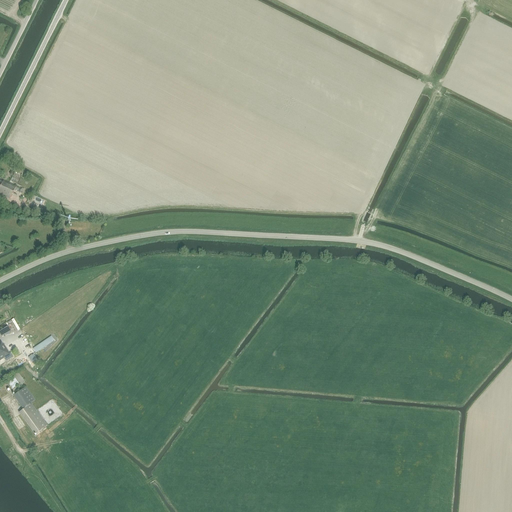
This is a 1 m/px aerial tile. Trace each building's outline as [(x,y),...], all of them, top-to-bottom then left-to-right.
[(16,188),(3,181),(3,182),(0,180),(0,194),(10,200),(15,190),(22,194),(24,189),(21,188),(20,190),(16,188)] [(11,332),(8,326),(0,330),(0,334),(1,337),(11,332)] [(51,336),(35,347),(33,349),(36,353),(54,341),(51,336)] [(3,345),(1,342),(0,342),(0,360),(5,358),(7,361),(13,357),(11,353),(10,354),(4,345),(3,345)] [(18,373),(13,376),(12,377),(13,379),(7,383),(12,390),(18,385),(19,387),(27,381),(23,375),(21,377),(18,373)] [(47,426),(31,403),(35,400),(26,387),(13,396),(23,410),(19,413),(35,435),(47,426)]
